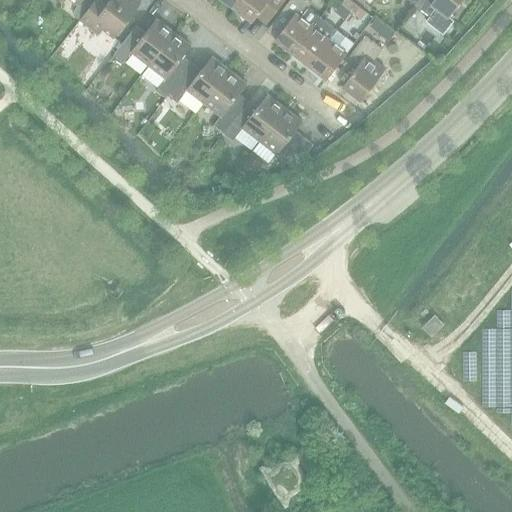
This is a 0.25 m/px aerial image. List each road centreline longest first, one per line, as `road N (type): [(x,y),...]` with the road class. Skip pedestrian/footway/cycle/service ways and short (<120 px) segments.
road 1 (unclassified): [(232,284),(0,78)]
road 2 (unclassified): [(408,511),(251,302)]
road 3 (secondary): [(334,232),(511,60)]
road 4 (residential): [(326,108),(183,0)]
road 5 (secondary): [(0,366),(88,363),(133,347)]
road 6 (secondary): [(133,347),(182,336),(251,302)]
